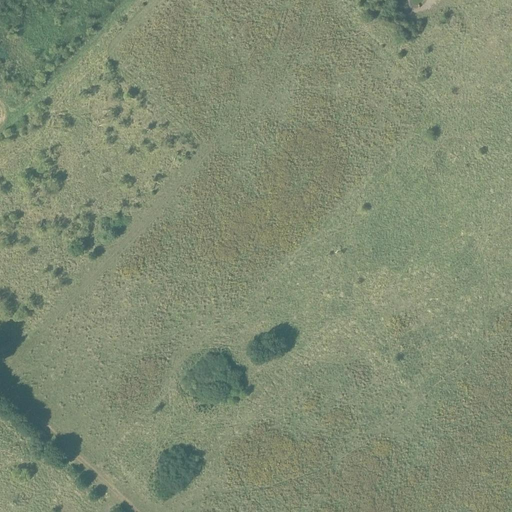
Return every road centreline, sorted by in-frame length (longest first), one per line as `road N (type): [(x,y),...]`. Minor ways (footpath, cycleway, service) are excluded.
road 1 (track): [(0,388),(115,499),(102,511)]
road 2 (track): [(10,119),(126,0)]
